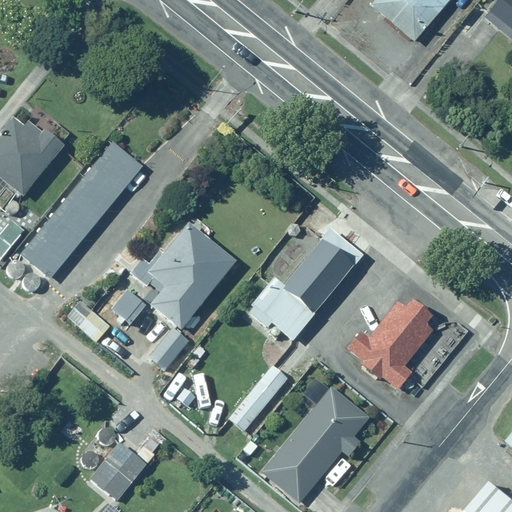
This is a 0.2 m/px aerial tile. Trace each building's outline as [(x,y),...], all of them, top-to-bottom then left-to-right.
[(377,0),(371,7),(414,44),(451,0),(377,0)] [(511,0),(497,0),(483,19),(511,41),(511,0)] [(13,118),(0,133),(0,181),(22,199),(64,149),(44,133),(41,136),(26,123),(23,127),(13,118)] [(0,236),(30,261),(123,146),(92,121),(0,235),(0,236)] [(346,229),(311,202),(242,290),(278,317),(346,229)] [(172,327),(147,357),(165,371),(191,342),(178,332),(235,264),(189,225),(163,255),(160,253),(149,266),(142,260),(129,275),(146,289),(149,286),(160,295),(149,309),(172,327)] [(125,292),(111,311),(125,322),(140,303),(125,292)] [(433,315),(413,299),(407,307),(398,300),(369,337),(361,331),(346,349),(363,362),(362,364),(381,379),(382,378),(398,391),(413,372),(406,366),(435,329),(427,323),(433,315)] [(79,301),(66,316),(97,343),(110,328),(79,301)] [(311,357),(296,346),(291,342),(228,419),(248,435),(303,368),(311,357)] [(164,372),(151,387),(163,397),(176,381),(164,372)] [(370,417),(331,386),(329,388),(316,378),(303,394),(316,405),(261,472),(299,504),(342,452),(348,457),(361,441),(355,436),(370,417)] [(73,416),(60,431),(72,441),(84,426),(73,416)] [(100,467),(90,479),(115,501),(146,465),(113,436),(92,460),(100,467)] [(511,511),(511,499),(488,480),(462,511),(511,511)]
